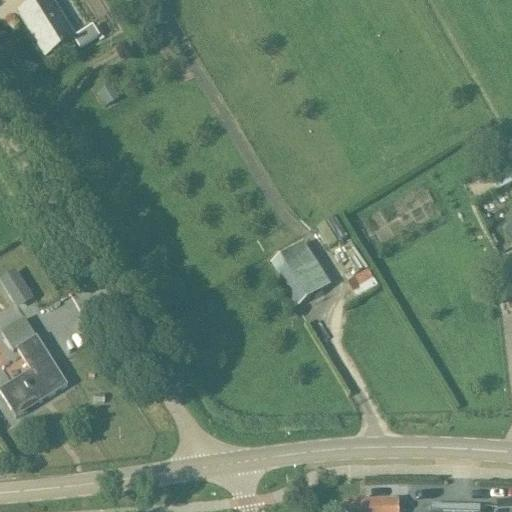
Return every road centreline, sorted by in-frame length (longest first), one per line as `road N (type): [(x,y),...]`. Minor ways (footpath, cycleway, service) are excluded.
road 1 (unclassified): [(218,465),(0,138)]
road 2 (secondary): [(218,465),(341,450),(511,453)]
road 3 (secondary): [(0,494),(218,465)]
